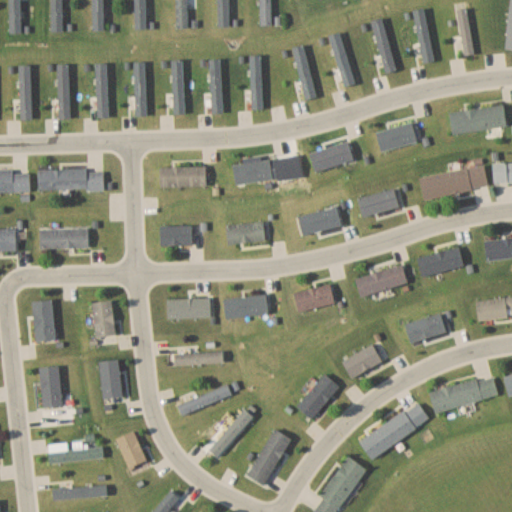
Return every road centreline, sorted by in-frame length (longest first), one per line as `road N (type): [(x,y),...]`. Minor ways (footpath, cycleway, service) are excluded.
road 1 (residential): [(0,143),(263,132),(511,74)]
road 2 (residential): [(511,208),(260,267),(39,273),(7,284)]
road 3 (residential): [(129,139),(150,401),(198,477),(259,511)]
road 4 (residential): [(278,511),(322,444),(405,374),(511,340)]
road 5 (residential): [(7,284),(27,511)]
